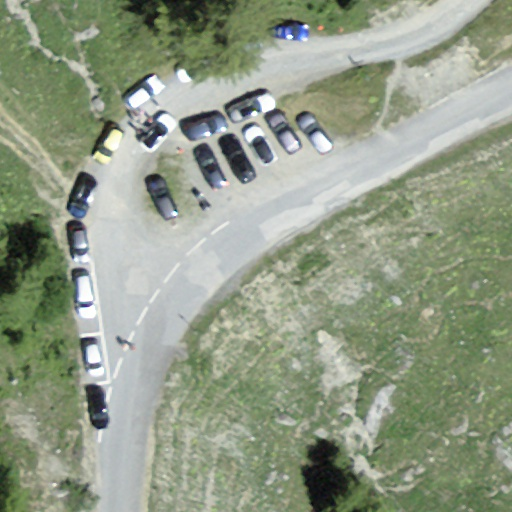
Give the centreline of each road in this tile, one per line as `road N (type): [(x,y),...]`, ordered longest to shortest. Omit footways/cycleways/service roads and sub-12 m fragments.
road 1 (unclassified): [(128,389),(155,303),(206,253),(511,92)]
road 2 (track): [(460,0),(447,12),(191,79),(121,123)]
road 3 (track): [(128,389),(68,211),(121,123)]
road 4 (unclassified): [(128,389),(119,511)]
